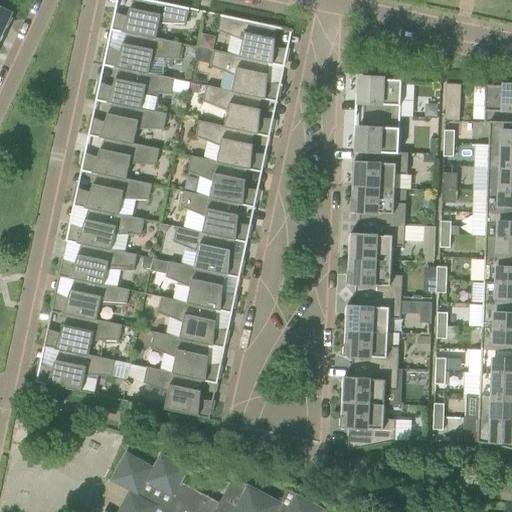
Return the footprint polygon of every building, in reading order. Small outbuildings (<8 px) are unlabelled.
[(186,24),(189,8),(149,0),(133,0),(127,17),(113,12),(110,25),(112,25),(111,30),(127,33),(156,39),(160,23),(186,24)] [(0,36),(1,37),(11,14),(0,9),(0,36)] [(231,36),(227,53),(268,64),(284,67),(286,62),(287,62),(290,49),(275,48),(276,27),(222,15),(218,31),(231,36)] [(156,39),(127,33),(120,52),(106,47),(103,60),(105,60),(103,66),(119,69),(149,74),(152,58),(179,59),(182,44),(156,39)] [(203,35),(200,47),(213,50),(216,37),(203,35)] [(211,66),(214,52),(199,49),(196,61),(208,63),(211,66)] [(280,98),(283,83),(268,82),(268,64),(227,53),(214,51),(214,52),(211,66),(225,72),(221,89),(261,99),(277,102),(278,97),(280,98)] [(155,112),(159,94),(171,95),(175,79),(149,74),(119,69),(113,87),(98,82),(95,95),(97,96),(96,101),(112,104),(141,109),(155,112)] [(400,117),(402,80),(360,76),(359,104),(365,104),(364,116),(400,117)] [(198,94),(200,86),(191,84),(190,93),(198,94)] [(461,85),(446,84),(445,120),(459,121),(461,85)] [(511,86),(486,85),(484,123),(490,123),(511,123),(511,86)] [(225,127),(254,134),(270,138),(271,132),(272,133),(275,120),(260,119),(261,99),(221,89),(207,86),(203,101),(228,112),(225,127)] [(167,114),(155,112),(141,109),(112,104),(105,122),(90,117),(88,130),(90,131),(89,136),(104,139),(134,145),(137,129),(164,130),(167,114)] [(437,117),(438,105),(425,104),(425,117),(437,117)] [(400,117),(364,116),(364,127),(358,127),(357,152),(363,152),(363,151),(399,153),(400,117)] [(217,162),(246,169),(262,173),(263,168),(265,168),(268,155),(252,154),(254,134),(225,127),(199,121),(196,137),(220,147),(217,162)] [(511,123),(490,123),(489,145),(511,146),(511,123)] [(445,131),(444,144),(454,144),(455,131),(445,131)] [(81,171),(97,174),(126,180),(130,164),(156,165),(160,149),(134,145),(104,139),(98,158),(83,153),(80,166),(82,166),(81,171)] [(454,157),(454,144),(444,144),(444,157),(454,157)] [(511,146),(489,145),(488,168),(511,168),(511,146)] [(354,162),(352,187),(395,189),(396,175),(407,175),(408,153),(399,153),(363,151),(363,152),(362,162),(354,162)] [(210,197),(239,205),(255,208),(256,203),(258,203),(260,190),(245,189),(246,169),(217,162),(192,156),(188,172),(213,182),(210,197)] [(511,168),(488,168),(488,191),(511,191),(511,168)] [(442,189),(457,190),(458,174),(443,173),(442,189)] [(74,206),(89,209),(119,215),(122,199),(149,200),(152,185),(126,180),(97,174),(90,193),(76,188),(73,201),(75,201),(74,206)] [(395,189),(352,187),(351,212),(360,213),(359,223),(405,226),(406,204),(394,204),(395,189)] [(457,190),(442,189),(442,203),(456,203),(457,190)] [(202,233),(232,240),(247,243),(248,238),(250,238),(253,225),(237,224),(239,205),(210,197),(184,191),(181,207),(206,217),(202,233)] [(511,191),(488,191),(487,214),(511,214),(511,191)] [(141,235),(145,220),(119,215),(89,209),(83,228),(68,223),(65,236),(67,236),(66,242),(82,245),(112,250),(126,253),(130,235),(141,235)] [(511,214),(487,214),(486,236),(511,237),(511,214)] [(441,235),(451,235),(451,222),(441,222),(441,235)] [(405,226),(359,223),(359,234),(350,234),(349,259),(392,261),(392,246),(404,247),(405,226)] [(169,226),(161,224),(159,231),(168,233),(169,226)] [(195,268),(224,275),(240,278),(241,273),(243,274),(245,261),(230,259),(232,240),(202,233),(177,227),(173,242),(198,252),(195,268)] [(424,227),(423,261),(434,262),(435,227),(424,227)] [(451,235),(441,235),(440,248),(450,248),(451,235)] [(511,237),(486,236),(485,259),(511,260),(511,237)] [(59,277),(74,280),(104,285),(107,270),(134,271),(137,255),(126,253),(112,250),(82,245),(75,263),(61,258),(58,271),(60,272),(59,277)] [(151,269),(152,259),(144,258),(143,268),(151,269)] [(167,274),(169,262),(153,259),(151,271),(167,274)] [(392,261),(349,259),(348,284),(356,285),(356,295),(401,297),(402,276),(391,275),(392,261)] [(511,260),(485,259),(484,282),(511,282),(511,260)] [(176,301),(217,310),(232,314),(233,308),(235,309),(238,296),(223,294),(224,275),(195,268),(169,262),(167,274),(166,278),(180,283),(176,301)] [(437,267),(437,280),(447,281),(447,267),(437,267)] [(51,312),(67,315),(97,321),(100,305),(127,306),(130,290),(104,285),(74,280),(68,299),(53,293),(50,307),(52,307),(51,312)] [(446,294),(447,281),(437,280),(436,293),(446,294)] [(511,282),(484,282),(483,305),(511,305),(511,282)] [(436,293),(436,285),(423,285),(423,293),(436,293)] [(401,297),(356,295),(355,306),(347,306),(345,331),(388,333),(389,318),(400,319),(401,297)] [(183,323),(180,338),(209,345),(225,349),(226,344),(228,344),(230,331),(215,330),(217,310),(176,301),(162,297),(158,313),(183,323)] [(152,308),(154,299),(146,298),(144,306),(152,308)] [(511,305),(483,305),(482,328),(511,328),(511,305)] [(437,326),(447,326),(448,313),(438,313),(437,326)] [(431,324),(431,315),(420,314),(420,323),(431,324)] [(44,347),(60,351),(89,356),(92,340),(119,341),(122,325),(97,321),(67,315),(60,334),(46,329),(43,342),(45,342),(44,347)] [(447,339),(447,326),(437,326),(437,339),(447,339)] [(511,328),(482,328),(482,350),(511,351),(511,328)] [(353,356),(352,367),(398,369),(400,334),(388,333),(345,331),(344,356),(353,356)] [(209,345),(180,338),(154,332),(151,348),(165,354),(161,371),(201,380),(217,384),(218,379),(220,379),(223,366),(207,366),(209,345)] [(430,352),(431,337),(417,336),(417,352),(430,352)] [(511,351),(482,350),(470,350),(469,373),(511,374),(511,351)] [(36,382),(82,392),(85,375),(112,376),(115,361),(89,356),(60,351),(53,369),(38,364),(36,377),(37,377),(36,382)] [(436,358),(435,371),(446,372),(446,359),(436,358)] [(200,400),(201,380),(161,371),(147,367),(147,368),(130,364),(128,376),(144,383),(168,393),(164,410),(210,419),(211,414),(213,414),(216,401),(200,400)] [(342,403),(385,405),(385,390),(397,391),(398,369),(352,367),(352,378),(343,378),(342,403)] [(445,385),(446,372),(435,371),(435,384),(445,385)] [(480,396),(511,396),(511,374),(469,373),(468,396),(480,396)] [(511,396),(480,396),(479,419),(511,419),(511,396)] [(385,405),(342,403),(341,428),(349,428),(348,450),(394,441),(395,441),(395,420),(384,419),(385,405)] [(434,417),(444,417),(444,404),(434,404),(434,417)] [(443,430),(444,417),(434,417),(433,430),(443,430)] [(511,419),(479,419),(479,433),(470,433),(468,434),(466,436),(464,439),(463,441),(478,442),(511,448),(511,419)] [(323,511),(325,510),(288,490),(281,503),(234,477),(220,503),(182,482),(189,469),(161,454),(154,467),(126,453),(111,481),(129,490),(117,511),(323,511)]
